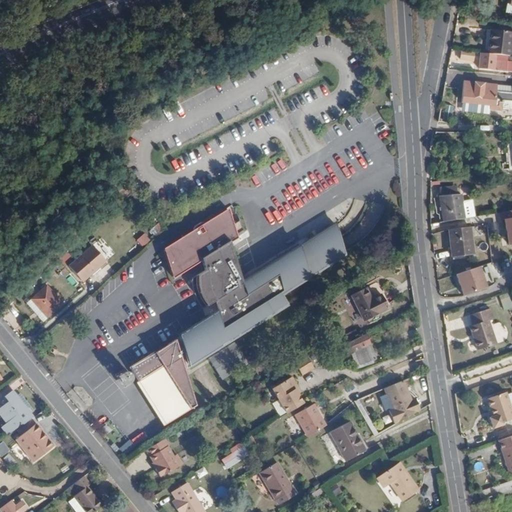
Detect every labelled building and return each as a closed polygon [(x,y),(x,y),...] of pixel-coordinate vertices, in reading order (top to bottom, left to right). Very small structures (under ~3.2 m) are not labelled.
[(491,31),(488,54),(509,56),(510,46),(511,35),(511,33),(491,31)] [(488,54),(481,53),(480,69),(510,73),(511,57),(509,56),(488,54)] [(497,86),(464,82),(462,103),(494,106),(494,109),(503,110),(505,101),(511,101),(511,93),(496,92),(497,86)] [(440,189),(441,196),(455,194),(454,187),(440,189)] [(439,196),(443,223),(465,219),(461,194),(455,194),(441,196),(439,196)] [(501,221),(505,220),(509,246),(511,245),(511,211),(500,213),(501,221)] [(190,236),(164,252),(172,279),(201,261),(204,272),(196,277),(196,287),(197,294),(199,299),(202,304),(205,308),(213,303),(217,314),(180,338),(188,365),(269,315),(285,310),(281,295),(328,263),(341,254),(336,239),(333,227),(240,287),(226,245),(233,240),(225,214),(201,229),(199,227),(197,227),(192,231),(191,233),(190,236)] [(468,228),(456,229),(449,230),(451,257),(471,255),(468,228)] [(82,257),(69,267),(85,284),(96,274),(82,257)] [(480,267),(457,275),(464,296),(487,288),(480,267)] [(47,287),(32,300),(46,316),(62,304),(47,287)] [(365,289),(351,295),(363,323),(378,317),(377,315),(387,310),(381,296),(370,301),(365,289)] [(46,316),(32,300),(28,303),(43,319),(46,316)] [(487,311),(469,317),(473,327),(471,328),(475,341),(473,342),(477,352),(493,346),(486,323),(490,321),(487,311)] [(365,336),(343,346),(347,356),(354,353),(360,366),(375,360),(365,336)] [(174,341),(128,369),(164,425),(195,406),(174,341)] [(305,374),(306,374),(317,367),(311,356),(299,363),(305,374)] [(274,388),(289,413),(307,402),(302,393),(299,388),(300,385),(296,378),(291,378),(274,388)] [(410,401),(401,381),(382,389),(384,395),(391,409),(388,410),(394,425),(419,410),(414,399),(410,401)] [(9,402),(0,409),(10,421),(16,416),(22,425),(34,416),(16,394),(13,390),(4,397),(9,402)] [(34,416),(37,414),(19,391),(16,394),(34,416)] [(511,406),(507,393),(488,399),(494,417),(491,418),(494,429),(506,425),(505,423),(511,420),(511,406)] [(384,395),(378,398),(384,412),(388,410),(391,409),(384,395)] [(295,418),(308,439),(328,428),(314,407),(295,418)] [(10,421),(0,409),(0,408),(0,411),(8,422),(10,421)] [(16,416),(10,421),(16,429),(22,425),(16,416)] [(16,439),(34,462),(54,446),(36,423),(16,439)] [(351,423),(332,434),(347,461),(366,451),(351,423)] [(169,436),(149,448),(160,467),(159,467),(163,474),(164,474),(165,475),(183,464),(178,454),(173,445),(174,444),(169,436)] [(511,436),(498,441),(503,458),(511,454),(511,436)] [(245,446),(222,461),(228,470),(251,456),(245,446)] [(178,454),(183,464),(187,462),(181,452),(178,454)] [(509,474),(511,472),(511,454),(503,458),(509,474)] [(278,463),(260,474),(279,506),(297,495),(278,463)] [(400,463),(377,479),(385,489),(392,484),(404,501),(419,490),(400,463)] [(92,483),(85,475),(68,489),(74,497),(75,496),(80,502),(74,507),(77,511),(94,511),(103,506),(88,486),(92,483)] [(171,500),(177,511),(181,509),(183,511),(204,511),(187,483),(171,492),(174,497),(171,500)] [(338,485),(332,488),(336,495),(342,491),(338,485)] [(322,489),(309,498),(313,504),(326,496),(322,489)] [(75,496),(74,497),(69,501),(74,507),(80,502),(75,496)] [(19,511),(11,501),(0,508),(0,511),(19,511)] [(134,511),(126,502),(120,507),(123,511),(134,511)]
